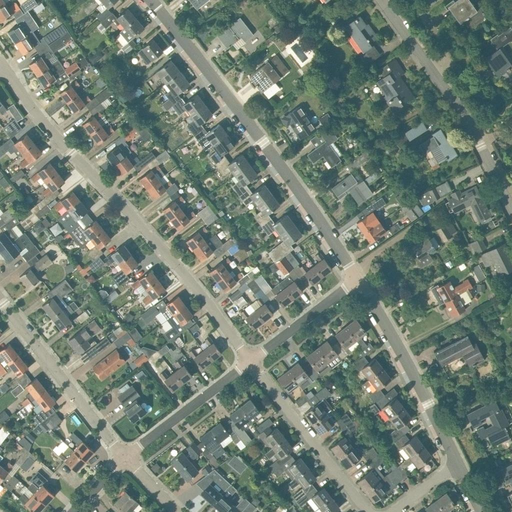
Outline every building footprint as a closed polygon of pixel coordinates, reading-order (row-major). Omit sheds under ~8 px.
[(34,0),(28,0),(20,6),(25,13),(37,4),(34,0)] [(108,8),(116,0),(101,0),(102,1),(97,6),(102,12),(107,7),(108,8)] [(189,0),(197,9),(204,3),(208,0),(189,0)] [(460,23),(468,17),(477,11),(469,0),(455,0),(454,1),(452,0),(450,0),(444,5),(446,8),(448,7),(460,23)] [(5,2),(0,6),(0,19),(1,22),(13,14),(16,19),(24,14),(20,9),(16,2),(8,7),(5,2)] [(37,13),(45,7),(42,3),(34,8),(37,13)] [(111,13),(106,8),(102,12),(96,16),(101,22),(111,13)] [(101,22),(100,23),(106,28),(114,21),(118,25),(120,23),(124,28),(135,18),(127,8),(117,17),(112,12),(111,13),(101,22)] [(362,67),(371,61),(379,55),(370,42),(377,37),(367,23),(365,24),(359,16),(346,26),(364,50),(355,57),(362,67)] [(225,29),(217,35),(227,48),(232,44),(241,37),(244,42),(253,35),(239,17),(225,29)] [(133,38),(144,28),(135,18),(124,28),(119,32),(127,42),(121,47),(126,53),(136,45),(131,39),(133,38)] [(15,43),(27,35),(22,28),(28,24),(25,20),(8,32),(15,43)] [(280,23),(273,28),(277,33),(284,28),(280,23)] [(494,52),(485,58),(498,75),(502,72),(505,77),(507,78),(508,78),(509,78),(511,78),(511,77),(511,59),(502,47),(510,41),(511,41),(511,28),(510,27),(498,35),(497,34),(490,39),(491,41),(491,43),(494,47),(496,48),(497,49),(494,52)] [(27,35),(15,43),(23,54),(34,47),(40,43),(44,40),(47,44),(60,36),(55,29),(39,40),(37,38),(32,31),(27,35)] [(61,37),(65,43),(71,40),(69,37),(71,36),(68,31),(61,37)] [(61,37),(48,45),(51,50),(48,51),(51,55),(53,53),(66,44),(65,43),(61,37)] [(148,64),(163,51),(153,39),(142,48),(138,52),(148,64)] [(52,57),(51,55),(48,51),(30,64),(37,75),(52,65),(48,60),(52,57)] [(98,60),(93,54),(89,58),(93,64),(98,60)] [(257,70),(250,77),(254,82),(255,82),(256,84),(255,85),(256,86),(257,86),(262,92),(263,91),(269,98),(280,89),(274,82),(282,76),(288,71),(276,55),(270,60),(257,70)] [(396,108),(413,96),(402,79),(399,80),(397,78),(404,72),(395,59),(379,70),(384,78),(378,82),(387,95),(385,97),(393,108),(396,107),(396,108)] [(66,72),(69,77),(80,69),(81,69),(76,62),(64,69),(58,61),(52,65),(37,75),(45,87),(66,72)] [(166,83),(179,72),(170,61),(156,71),(157,72),(151,77),(155,82),(161,77),(166,83)] [(80,69),(69,77),(71,79),(82,72),(80,69)] [(168,99),(162,104),(163,105),(167,110),(168,109),(167,109),(181,98),(177,93),(189,84),(180,72),(166,83),(171,89),(165,94),(168,99)] [(67,103),(78,95),(74,89),(79,85),(76,81),(70,85),(60,93),(67,103)] [(100,102),(101,103),(108,97),(114,93),(108,87),(96,97),(100,102)] [(127,100),(122,93),(118,96),(123,103),(127,100)] [(190,115),(204,104),(197,94),(185,103),(182,98),(181,98),(167,109),(168,109),(170,113),(175,109),(179,115),(186,109),(190,115)] [(78,95),(67,103),(75,113),(91,100),(88,96),(82,100),(78,95)] [(108,97),(101,103),(104,108),(112,103),(108,97)] [(94,116),(83,124),(90,134),(101,126),(97,120),(103,116),(100,112),(104,108),(101,103),(100,102),(89,110),(94,116)] [(200,123),(212,115),(204,104),(190,115),(195,120),(187,126),(194,136),(204,128),(200,123)] [(315,128),(309,121),(310,120),(310,118),(308,116),(307,115),(306,116),(299,106),(282,118),(286,125),(292,122),(298,131),(296,132),(300,138),(315,128)] [(126,108),(120,113),(124,117),(129,113),(126,108)] [(14,117),(17,121),(23,117),(18,111),(14,114),(14,117)] [(318,119),(323,127),(332,121),(327,113),(318,119)] [(11,138),(14,135),(22,129),(14,119),(2,128),(10,138),(11,138)] [(136,124),(122,134),(126,140),(128,141),(139,133),(141,131),(136,124)] [(213,145),(227,135),(219,124),(207,133),(204,128),(194,136),(201,145),(209,139),(213,145)] [(419,124),(405,132),(409,140),(412,139),(424,132),(419,124)] [(90,134),(98,144),(109,136),(109,135),(114,131),(111,127),(105,131),(101,126),(90,134)] [(447,161),(458,155),(457,155),(451,145),(450,146),(447,142),(448,142),(440,129),(441,129),(440,128),(433,133),(434,135),(419,144),(425,153),(431,149),(438,162),(445,158),(447,161)] [(331,167),(341,160),(330,145),(338,139),(331,129),(321,136),(325,142),(307,155),(313,162),(323,155),(331,167)] [(1,145),(0,146),(0,154),(1,156),(8,150),(11,153),(13,152),(18,148),(22,153),(34,143),(26,134),(14,143),(11,138),(10,138),(3,144),(1,145)] [(223,153),(234,145),(227,135),(213,145),(217,150),(210,156),(217,165),(226,158),(223,153)] [(118,146),(106,155),(114,165),(126,155),(129,154),(131,152),(127,146),(128,145),(125,141),(119,146),(118,146)] [(359,152),(366,148),(361,141),(354,146),(359,152)] [(30,163),(42,153),(34,143),(22,153),(26,158),(19,164),(23,168),(30,162),(30,163)] [(359,156),(352,161),(356,167),(357,167),(373,156),(368,149),(359,156)] [(156,157),(155,158),(160,164),(169,156),(165,150),(156,157)] [(155,158),(156,157),(151,152),(141,160),(145,165),(155,158)] [(133,165),(140,160),(137,156),(133,159),(129,154),(114,165),(121,175),(134,165),(133,165)] [(235,175),(249,164),(241,154),(230,163),(226,158),(217,165),(224,175),(231,170),(235,175)] [(45,181),(57,172),(49,162),(38,172),(31,178),(34,182),(41,176),(45,181)] [(245,184),(257,175),(249,164),(235,175),(239,180),(232,186),(239,195),(248,188),(245,184)] [(151,169),(139,179),(147,188),(158,179),(154,174),(160,169),(161,169),(158,165),(151,170),(151,169)] [(16,179),(17,181),(25,174),(21,169),(10,178),(12,182),(16,179)] [(351,174),(332,188),(339,198),(339,199),(350,191),(359,203),(366,198),(367,199),(371,196),(370,195),(372,193),(363,180),(363,181),(354,169),(350,172),(351,174)] [(365,179),(369,183),(379,175),(376,171),(365,179)] [(53,191),(65,182),(57,172),(45,181),(49,187),(43,192),(46,196),(53,191)] [(158,179),(147,188),(154,198),(166,189),(172,184),(169,180),(169,181),(164,175),(158,179)] [(3,177),(0,179),(0,182),(5,189),(10,184),(3,177)] [(440,194),(450,190),(447,182),(437,185),(440,194)] [(257,205),(271,194),(264,184),(252,193),(248,188),(239,195),(246,205),(254,200),(257,205)] [(450,200),(445,203),(450,212),(455,210),(455,211),(465,205),(469,203),(470,204),(471,203),(475,210),(473,210),(478,222),(480,221),(481,224),(491,219),(490,216),(481,198),(482,198),(476,186),(467,191),(461,194),(459,190),(452,193),(454,198),(450,200)] [(426,192),(418,195),(423,206),(434,201),(433,200),(440,197),(436,187),(436,188),(426,192)] [(68,210),(80,201),(72,191),(61,200),(61,201),(54,206),(57,211),(64,205),(68,210)] [(15,194),(9,198),(13,204),(19,200),(15,194)] [(267,214),(279,205),(271,194),(257,205),(262,210),(254,216),(261,226),(271,218),(267,214)] [(173,201),(163,210),(170,219),(183,210),(178,205),(184,200),(181,196),(175,201),(175,200),(173,201)] [(372,204),(371,204),(375,212),(386,204),(384,201),(382,197),(376,201),(372,204)] [(413,199),(409,202),(414,209),(418,206),(413,199)] [(31,209),(32,210),(35,214),(38,212),(47,204),(43,200),(31,209)] [(76,220),(88,210),(80,201),(68,210),(72,215),(65,221),(62,224),(69,233),(79,225),(76,220),(76,219),(76,220)] [(47,204),(38,212),(42,216),(51,209),(47,204)] [(365,217),(357,223),(362,231),(378,220),(373,213),(375,212),(371,204),(370,204),(367,207),(361,211),(365,217)] [(203,219),(213,211),(208,205),(198,213),(203,219)] [(4,223),(15,215),(17,213),(16,212),(17,211),(14,207),(11,210),(9,211),(8,209),(0,214),(0,217),(1,218),(4,223)] [(193,211),(187,216),(183,210),(170,219),(178,229),(190,220),(196,215),(193,211)] [(203,219),(207,226),(218,218),(213,211),(203,219)] [(415,211),(408,217),(412,221),(419,216),(415,211)] [(280,235),(294,225),(286,214),(274,223),(271,218),(261,226),(268,235),(276,229),(280,235)] [(20,222),(19,221),(15,215),(4,223),(0,226),(0,227),(3,232),(0,234),(0,250),(18,237),(11,229),(20,222)] [(46,218),(41,221),(47,228),(51,224),(46,218)] [(91,239),(103,229),(95,220),(84,229),(84,230),(79,225),(69,233),(77,242),(80,239),(87,234),(91,239)] [(378,220),(362,231),(370,243),(378,237),(387,231),(384,227),(383,227),(380,223),(379,220),(378,220)] [(40,221),(33,226),(38,233),(45,228),(40,221)] [(450,221),(436,229),(443,242),(452,237),(451,235),(457,231),(450,221)] [(392,235),(400,229),(396,223),(388,229),(392,235)] [(290,244),(302,235),(294,225),(280,235),(284,240),(268,252),(275,262),(282,258),(284,256),(290,252),(290,251),(293,249),(290,244)] [(193,250),(205,241),(201,236),(207,231),(205,227),(198,232),(198,231),(186,241),(193,250)] [(91,247),(85,252),(92,261),(99,256),(103,253),(100,248),(111,239),(103,229),(91,239),(87,242),(91,247)] [(18,237),(0,250),(0,251),(8,262),(20,252),(21,255),(33,245),(32,244),(33,243),(25,232),(23,234),(18,237)] [(205,241),(193,250),(201,260),(213,251),(222,244),(215,234),(205,241)] [(430,255),(436,251),(425,235),(419,239),(421,242),(412,247),(417,255),(415,256),(421,267),(433,259),(430,255)] [(227,249),(237,241),(233,236),(223,244),(227,249)] [(481,237),(470,242),(475,253),(486,248),(481,237)] [(227,250),(231,255),(242,248),(237,241),(227,249),(227,250)] [(27,262),(35,255),(40,251),(35,244),(33,245),(21,255),(27,262)] [(503,273),(511,268),(511,259),(504,244),(481,255),(486,265),(495,261),(500,273),(499,273),(501,276),(504,274),(503,273)] [(119,264),(131,254),(123,245),(111,254),(104,260),(108,265),(115,260),(119,264)] [(293,269),(299,264),(290,252),(284,256),(293,269)] [(314,266),(322,276),(332,269),(319,252),(315,255),(319,261),(314,266)] [(39,260),(35,255),(27,262),(31,267),(36,264),(40,269),(41,270),(53,262),(46,254),(39,260)] [(126,274),(138,264),(131,254),(119,264),(122,268),(111,277),(118,287),(129,278),(126,274)] [(92,261),(88,264),(91,268),(94,272),(100,267),(105,263),(99,256),(92,261)] [(282,258),(275,262),(279,269),(284,275),(293,269),(284,256),(282,258)] [(217,281),(229,272),(224,267),(231,262),(228,258),(221,263),(209,272),(217,281)] [(273,273),(279,269),(275,262),(268,267),(273,273)] [(74,270),(72,264),(64,267),(66,273),(74,270)] [(322,276),(314,266),(308,270),(304,264),(299,267),(312,284),(322,276)] [(242,277),(245,282),(246,282),(253,277),(260,272),(257,266),(242,277)] [(30,268),(19,276),(29,288),(39,280),(34,274),(30,268)] [(79,271),(84,276),(88,273),(86,271),(84,268),(82,269),(79,271)] [(146,289),(158,280),(151,270),(139,279),(139,280),(131,285),(134,289),(142,284),(146,289)] [(485,278),(482,271),(475,274),(479,281),(485,278)] [(242,277),(240,273),(233,278),(229,272),(217,281),(224,291),(236,282),(242,277)] [(292,299),(302,291),(290,275),(280,282),(292,299)] [(261,289),(258,284),(253,277),(246,282),(247,284),(254,294),(261,289)] [(437,285),(431,289),(440,305),(445,302),(444,301),(472,286),(468,278),(462,281),(463,282),(452,288),(448,281),(438,287),(437,285)] [(46,311),(51,317),(67,305),(58,293),(69,285),(65,279),(50,291),(54,296),(42,305),(42,306),(43,305),(47,310),(46,311)] [(153,299),(166,290),(158,280),(146,289),(149,294),(142,300),(146,304),(153,299)] [(265,294),(270,290),(263,280),(258,284),(261,289),(265,294)] [(283,307),(292,299),(280,282),(270,290),(283,307)] [(476,285),(477,292),(485,291),(485,284),(476,285)] [(464,310),(462,306),(471,301),(470,298),(475,295),(473,292),(474,291),(472,288),(473,287),(472,286),(444,301),(445,302),(453,316),(462,312),(464,310)] [(232,302),(242,294),(238,289),(229,297),(232,302)] [(102,299),(108,294),(105,290),(99,295),(102,299)] [(108,295),(104,299),(108,304),(112,300),(108,295)] [(167,319),(185,305),(178,296),(166,304),(166,305),(159,310),(167,319)] [(261,297),(250,305),(255,311),(263,321),(273,314),(266,304),(261,297)] [(73,301),(68,305),(74,312),(79,308),(77,306),(73,301)] [(107,306),(105,304),(89,316),(89,317),(91,320),(108,307),(107,306)] [(68,317),(74,312),(68,305),(68,306),(67,305),(51,317),(57,325),(58,324),(62,329),(61,330),(72,322),(68,317)] [(147,323),(160,313),(154,305),(141,315),(147,323)] [(181,324),(193,315),(185,305),(167,319),(172,327),(163,334),(168,342),(185,329),(181,324)] [(250,305),(241,312),(253,329),(263,321),(255,311),(250,305)] [(89,316),(85,311),(76,317),(81,323),(89,317),(89,316)] [(128,313),(123,321),(129,324),(134,316),(128,313)] [(362,349),(367,345),(360,337),(366,332),(356,319),(345,327),(356,340),(362,349)] [(91,336),(92,337),(102,329),(94,320),(79,331),(69,340),(79,353),(90,345),(86,339),(91,336)] [(193,333),(200,328),(196,323),(190,328),(193,333)] [(104,349),(113,342),(127,331),(122,325),(99,342),(104,349)] [(347,347),(356,340),(345,327),(335,335),(339,340),(335,343),(345,356),(349,353),(351,352),(347,347)] [(127,331),(113,342),(118,348),(127,342),(131,347),(136,343),(127,331)] [(463,354),(469,367),(473,365),(475,364),(484,359),(475,342),(472,344),(467,335),(443,347),(434,352),(441,366),(463,354)] [(179,337),(174,340),(180,348),(184,344),(179,337)] [(203,350),(211,361),(221,353),(209,337),(205,340),(209,346),(203,350)] [(327,341),(316,349),(327,363),(338,356),(341,359),(345,356),(335,343),(331,346),(327,341)] [(104,349),(99,342),(87,351),(92,358),(104,349)] [(0,370),(19,356),(9,343),(0,350),(0,352),(3,357),(0,358),(0,370)] [(363,356),(364,356),(374,348),(370,343),(367,345),(362,349),(359,351),(363,356)] [(92,368),(102,380),(125,361),(116,349),(92,368)] [(211,361),(203,350),(197,354),(193,349),(189,352),(201,368),(211,361)] [(321,376),(332,369),(316,349),(306,357),(311,362),(306,366),(316,378),(320,375),(321,376)] [(144,354),(137,359),(141,364),(148,359),(144,354)] [(19,356),(0,370),(0,375),(0,377),(6,372),(8,373),(13,369),(18,376),(28,368),(19,356)] [(361,385),(382,368),(375,358),(369,363),(364,356),(363,356),(363,357),(354,364),(359,371),(361,369),(369,379),(361,385)] [(464,358),(457,361),(460,366),(466,363),(464,358)] [(182,383),(192,376),(180,359),(175,362),(180,368),(174,373),(182,383)] [(149,360),(144,364),(153,376),(158,371),(149,360)] [(298,363),(288,371),(298,384),(302,389),(316,378),(306,366),(302,369),(298,363)] [(379,388),(390,379),(382,368),(361,385),(364,390),(373,383),(377,389),(368,395),(374,402),(384,395),(379,388)] [(142,370),(135,375),(139,381),(146,375),(142,370)] [(182,383),(174,373),(168,377),(164,371),(160,375),(172,391),(182,383)] [(288,392),(298,384),(288,371),(277,379),(288,392)] [(12,388),(19,383),(15,378),(8,383),(12,388)] [(27,398),(21,403),(24,407),(46,390),(36,378),(26,386),(31,392),(25,396),(27,398)] [(20,384),(11,391),(15,396),(24,389),(20,384)] [(122,394),(117,397),(122,403),(126,408),(124,409),(133,421),(140,415),(145,411),(143,409),(136,401),(141,397),(137,392),(132,386),(122,394)] [(332,408),(324,398),(330,393),(325,387),(315,395),(320,401),(305,413),(313,424),(332,408)] [(38,424),(55,411),(50,406),(55,402),(46,390),(24,407),(17,412),(18,413),(21,418),(25,415),(26,415),(28,414),(28,413),(29,412),(28,412),(32,410),(31,408),(33,406),(34,408),(40,404),(44,409),(33,417),(38,424)] [(295,401),(299,407),(309,399),(305,394),(295,401)] [(403,407),(395,397),(389,402),(384,395),(374,402),(369,406),(375,414),(382,409),(389,417),(403,407)] [(254,415),(259,411),(250,399),(240,407),(252,423),(257,419),(254,415)] [(475,409),(466,414),(473,428),(482,423),(480,420),(488,416),(493,425),(484,429),(483,426),(476,429),(481,438),(487,435),(490,443),(508,434),(505,427),(509,424),(502,409),(500,410),(495,400),(475,409)] [(243,430),(252,423),(240,407),(230,415),(233,419),(228,423),(236,434),(245,445),(250,440),(251,440),(243,430)] [(394,441),(409,430),(404,423),(411,417),(403,407),(389,417),(397,428),(389,434),(391,437),(394,441)] [(0,420),(2,423),(10,417),(4,410),(0,413),(0,420)] [(50,428),(51,429),(62,421),(55,411),(38,424),(39,425),(44,420),(50,429),(50,428)] [(329,411),(313,424),(320,434),(336,422),(336,421),(337,421),(329,411)] [(341,428),(351,420),(346,413),(337,421),(336,421),(336,422),(341,428)] [(260,433),(269,426),(273,423),(269,418),(256,428),(257,429),(260,433)] [(351,420),(341,428),(347,435),(357,427),(351,420)] [(38,426),(45,432),(49,428),(43,421),(38,426)] [(210,430),(219,442),(229,434),(220,422),(210,430)] [(0,460),(2,457),(0,454),(0,451),(2,448),(0,446),(0,444),(9,433),(3,426),(0,429),(0,460)] [(277,428),(273,431),(269,426),(260,433),(258,435),(267,446),(270,444),(273,447),(284,438),(277,428)] [(219,442),(210,430),(199,438),(210,453),(206,456),(210,463),(214,468),(220,464),(211,452),(221,445),(219,442)] [(410,456),(423,446),(415,436),(410,440),(404,434),(409,430),(394,441),(400,448),(402,446),(410,456)] [(36,439),(29,432),(24,437),(31,444),(36,439)] [(74,451),(85,461),(94,452),(73,432),(69,437),(79,446),(74,451)] [(236,434),(231,438),(241,451),(246,447),(245,445),(236,434)] [(339,457),(352,447),(344,437),(331,447),(339,457)] [(273,447),(265,453),(269,459),(274,455),(277,452),(280,457),(281,457),(281,458),(288,452),(293,448),(284,438),(273,447)] [(179,471),(190,462),(202,452),(193,442),(186,448),(190,452),(185,456),(182,452),(171,461),(179,471)] [(22,454),(15,462),(20,466),(31,453),(23,446),(20,450),(19,452),(22,454)] [(76,471),(85,461),(74,451),(68,446),(63,452),(62,451),(59,455),(76,471)] [(413,460),(418,467),(431,456),(423,446),(410,456),(400,463),(401,464),(394,469),(402,480),(409,474),(404,468),(412,462),(413,460)] [(339,457),(347,468),(360,457),(352,447),(339,457)] [(368,462),(378,454),(373,447),(362,455),(368,462)] [(370,471),(358,481),(366,491),(378,481),(384,477),(376,467),(383,461),(388,457),(383,450),(378,454),(368,462),(373,469),(370,471)] [(292,456),(273,471),(277,476),(285,470),(292,480),(288,483),(288,484),(308,468),(300,458),(296,461),(292,456)] [(277,460),(269,466),(273,471),(284,462),(281,458),(281,457),(280,457),(277,460)] [(0,481),(7,473),(13,465),(9,462),(4,468),(0,465),(0,481)] [(179,471),(188,481),(199,471),(190,462),(179,471)] [(157,463),(151,468),(155,472),(161,467),(157,463)] [(244,463),(237,471),(240,474),(247,466),(244,463)] [(511,464),(500,470),(506,483),(509,482),(511,487),(511,492),(510,493),(510,494),(507,495),(511,505),(511,464)] [(208,465),(202,470),(205,474),(212,470),(208,465)] [(304,487),(316,478),(308,468),(288,484),(292,489),(301,482),(304,487)] [(395,485),(402,480),(394,469),(379,481),(378,481),(366,491),(374,501),(387,491),(383,487),(391,480),(395,485)] [(32,482),(27,488),(34,494),(45,505),(54,495),(43,485),(48,480),(38,471),(30,480),(32,482)] [(4,486),(10,491),(19,481),(13,475),(12,477),(4,486)] [(210,484),(201,493),(213,504),(222,494),(225,490),(231,484),(227,481),(227,480),(222,486),(221,485),(217,490),(210,484)] [(271,487),(266,483),(263,487),(268,491),(271,487)] [(222,494),(213,504),(218,509),(217,511),(216,511),(226,511),(233,504),(227,499),(236,489),(231,484),(225,490),(222,494)] [(23,494),(19,498),(33,511),(38,511),(45,505),(34,494),(27,488),(25,486),(20,491),(23,494)] [(314,487),(306,493),(311,498),(312,497),(317,492),(314,487)] [(319,507),(331,498),(323,487),(317,492),(312,497),(319,507)] [(302,488),(296,493),(300,498),(306,493),(302,488)] [(459,497),(455,489),(455,488),(454,488),(447,494),(453,502),(459,497)] [(125,491),(114,503),(123,511),(122,511),(135,511),(134,510),(139,504),(125,491)] [(452,511),(450,509),(455,505),(453,502),(447,494),(446,493),(436,501),(444,511),(452,511)] [(256,506),(260,501),(255,497),(251,502),(256,506)] [(331,498),(319,507),(323,511),(333,511),(335,511),(339,508),(331,498)] [(444,511),(436,501),(425,508),(428,511),(444,511)] [(252,511),(256,507),(250,502),(241,511),(252,511)]
